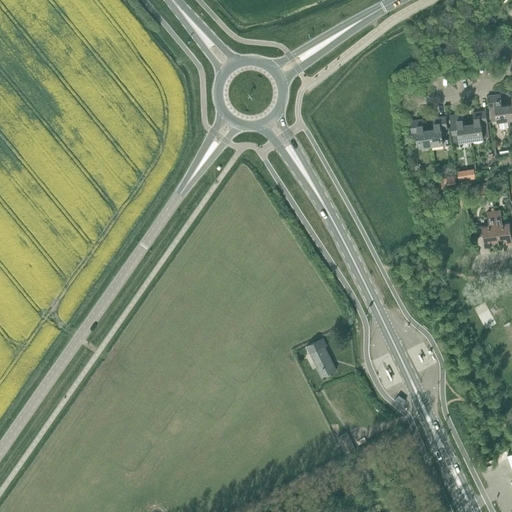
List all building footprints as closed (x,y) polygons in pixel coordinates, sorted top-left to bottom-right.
[(490,14),(484,23),(488,26),(495,18),(490,14)] [(510,126),(509,120),(507,104),(502,104),(500,94),(487,96),(491,122),(497,121),(498,128),(510,126)] [(474,123),(469,124),(471,140),(489,137),(486,111),(473,113),(474,123)] [(471,140),(469,124),(464,125),(462,114),(450,116),(453,142),(471,140)] [(429,130),(431,145),(443,143),(443,140),(441,129),(447,128),(446,116),(433,118),(434,129),(429,130)] [(419,147),(431,145),(429,130),(424,130),(422,119),(410,121),(411,133),(417,132),(418,138),(415,138),(416,146),(419,146),(419,147)] [(474,168),(457,171),(459,180),(476,178),(474,168)] [(441,178),(443,188),(449,187),(449,188),(457,186),(455,175),(447,177),(441,178)] [(494,211),(498,238),(506,237),(507,244),(511,243),(511,237),(510,222),(502,223),(501,210),(494,211)] [(498,238),(494,211),(487,212),(489,225),(482,226),(485,247),(491,247),(491,243),(498,242),(498,238)] [(322,338),(307,346),(322,376),(335,369),(324,346),(326,345),(322,338)] [(399,395),(395,400),(401,405),(406,400),(399,395)] [(347,432),(338,437),(346,453),(356,449),(347,432)]
